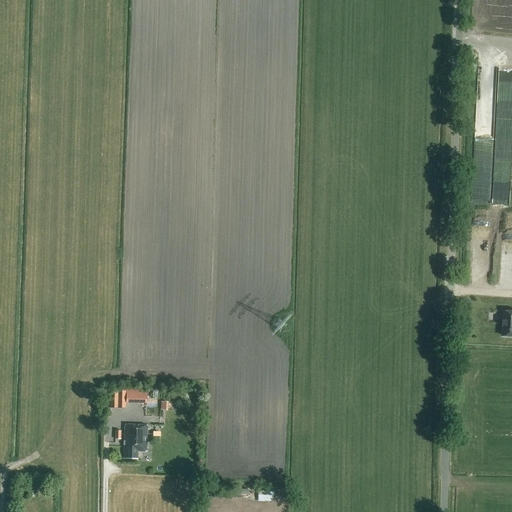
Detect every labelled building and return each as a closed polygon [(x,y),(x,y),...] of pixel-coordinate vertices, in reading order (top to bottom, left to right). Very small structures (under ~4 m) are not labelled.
[(511,311),(502,311),(501,337),(511,337),(511,311)] [(125,409),(125,386),(118,386),(118,391),(110,391),(109,408),(125,409)] [(146,402),(147,389),(134,389),(134,402),(146,402)] [(137,459),(137,446),(146,446),(147,426),(125,425),(124,459),(137,459)] [(235,498),(247,498),(247,490),(235,490),(235,498)] [(241,511),(242,499),(231,499),(230,511),(241,511)]
